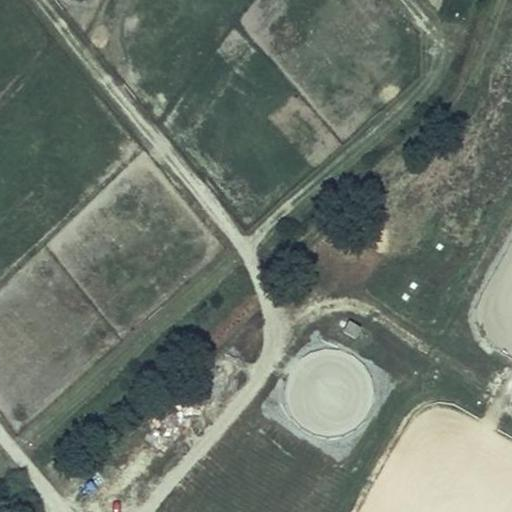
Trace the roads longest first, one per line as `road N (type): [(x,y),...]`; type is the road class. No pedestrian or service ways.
road 1 (track): [(151,511),(275,354),(274,317),(239,238),(108,84),(102,41),(117,0)]
road 2 (track): [(275,354),(311,311),(342,306),(380,315),(511,394)]
